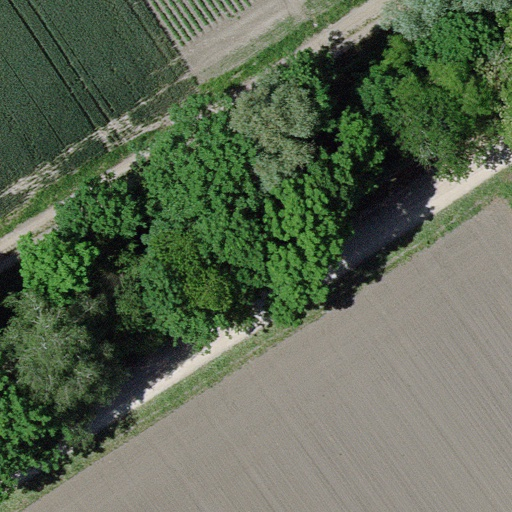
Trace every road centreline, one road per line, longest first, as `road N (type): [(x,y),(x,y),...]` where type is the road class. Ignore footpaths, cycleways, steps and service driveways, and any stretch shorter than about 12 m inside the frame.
road 1 (track): [(0,453),(511,112)]
road 2 (track): [(378,0),(0,248)]
